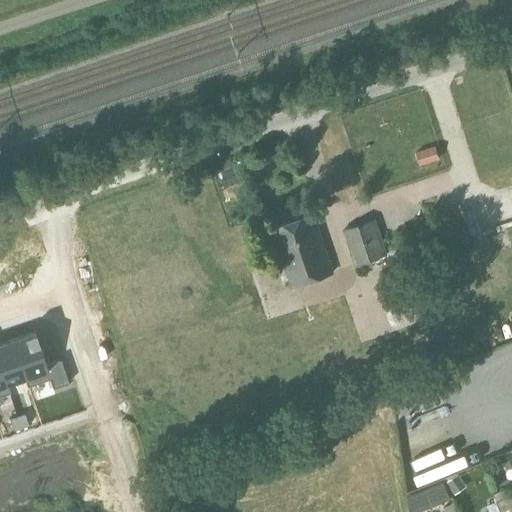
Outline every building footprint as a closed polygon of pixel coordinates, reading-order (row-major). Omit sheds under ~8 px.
[(421,165),(439,159),(434,146),(417,152),(421,165)] [(292,287),(333,273),(315,217),(273,230),(292,287)] [(356,264),(385,254),(374,220),(345,230),(356,264)] [(34,331),(12,339),(25,377),(24,377),(27,386),(49,379),(53,388),(54,388),(68,383),(60,359),(46,364),(34,331)] [(12,339),(0,343),(0,367),(6,384),(7,383),(24,377),(25,377),(12,339)] [(0,367),(0,395),(9,393),(10,392),(7,383),(6,384),(0,367)] [(507,397),(474,410),(479,420),(511,407),(507,397)] [(460,511),(447,480),(433,486),(442,511),(460,511)] [(511,511),(511,494),(497,501),(501,511),(511,511)]
